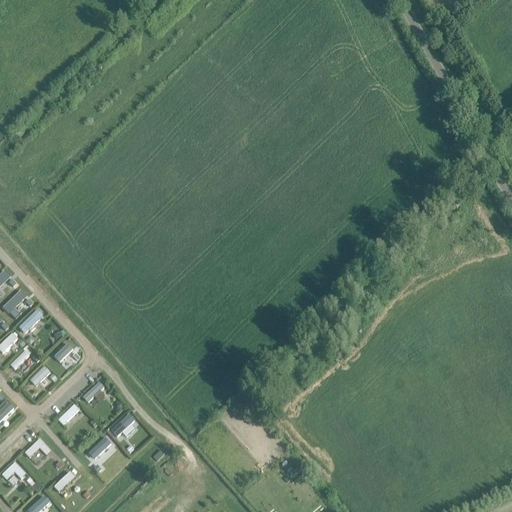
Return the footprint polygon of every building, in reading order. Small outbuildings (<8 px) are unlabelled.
[(37,311),(18,329),(25,336),(43,318),(37,311)] [(12,336),(0,347),(0,352),(3,355),(17,341),(12,336)] [(72,350),(68,346),(59,355),(57,352),(52,356),(59,363),(66,357),(69,360),(73,356),(70,352),(72,350)] [(26,352),(13,365),(17,369),(25,362),(27,364),(30,361),(27,359),(30,356),(26,352)] [(29,385),(34,390),(49,374),(44,369),(29,385)] [(98,385),(83,398),(88,403),(97,394),(98,395),(100,394),(99,392),(102,389),(98,385)] [(109,387),(102,393),(106,397),(112,392),(109,387)] [(7,405),(0,412),(0,420),(12,409),(7,405)] [(74,407),(58,422),(63,427),(79,412),(74,407)] [(128,418),(112,432),(117,437),(132,423),(128,418)] [(105,439),(88,455),(93,460),(97,457),(99,460),(101,458),(98,455),(105,449),(108,452),(110,450),(107,447),(110,445),(105,439)] [(40,441),(25,455),(29,460),(40,450),(47,458),(51,453),(44,446),(45,445),(40,441)] [(15,464),(2,477),(7,482),(15,474),(21,480),(25,476),(15,464)] [(70,474),(54,489),(59,494),(75,479),(70,474)] [(44,499),(30,511),(39,511),(49,504),(44,499)]
